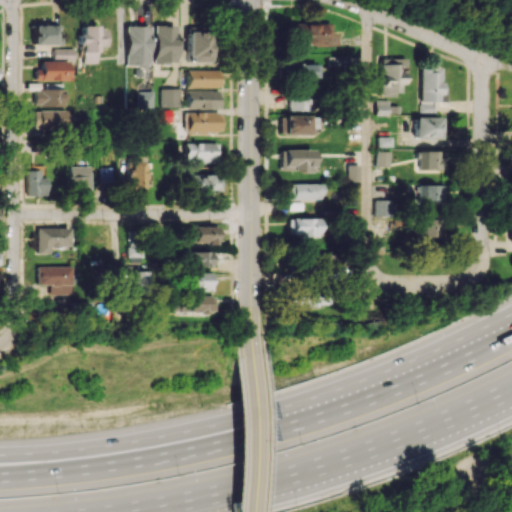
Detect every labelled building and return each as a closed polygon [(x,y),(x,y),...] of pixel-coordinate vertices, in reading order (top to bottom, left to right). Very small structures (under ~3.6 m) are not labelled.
[(334,45),(334,34),(328,33),(328,24),(288,23),(287,44),(334,45)] [(60,24),(31,25),(31,45),(60,44),(60,24)] [(81,62),(95,62),(95,46),(105,46),(105,29),(96,29),(96,25),(78,26),(78,44),(80,44),(81,62)] [(176,26),(153,25),(153,63),(175,64),(176,26)] [(148,26),(125,26),(126,65),(149,65),(148,26)] [(186,61),(208,62),(209,32),(186,32),(186,61)] [(51,49),(52,59),(72,59),(72,48),(51,49)] [(329,56),(329,68),(349,67),(349,55),(329,56)] [(402,93),(403,58),(379,58),(378,92),(402,93)] [(35,81),(66,80),(65,61),(35,61),(35,81)] [(317,63),(289,64),(290,80),(317,79),(317,63)] [(440,67),(419,67),(420,113),(435,113),(435,101),(441,101),(440,67)] [(186,87),(219,87),(219,69),(186,70),(186,87)] [(32,105),(62,106),(63,87),(44,87),(44,90),(33,90),(32,105)] [(178,88),(159,88),(160,107),(179,107),(178,88)] [(286,110),(307,111),(308,90),(287,88),(286,110)] [(185,107),(219,108),(219,91),(186,90),(185,107)] [(152,91),(137,91),(137,107),(152,107),(152,91)] [(375,115),(387,115),(387,100),(374,100),(375,115)] [(33,129),(68,130),(68,110),(33,110),(33,129)] [(186,113),(186,132),(219,132),(219,112),(186,113)] [(312,116),(279,115),(279,134),(312,135),(312,116)] [(443,116),(413,117),(414,139),(444,139),(443,116)] [(376,146),(390,146),(390,137),(377,137),(376,146)] [(216,143),(184,143),(184,163),(216,163),(216,143)] [(311,150),(279,149),(278,171),(311,171),(311,150)] [(387,167),(388,151),(374,151),(373,166),(387,167)] [(418,170),(444,169),(444,151),(418,151),(418,170)] [(128,196),(144,195),(143,161),(127,161),(128,196)] [(359,164),(346,165),(347,181),(359,181),(359,164)] [(89,166),(69,166),(70,195),(90,194),(89,166)] [(112,181),(111,167),(99,168),(99,181),(112,181)] [(39,177),(39,170),(25,170),(25,196),(45,196),(45,177),(39,177)] [(226,184),(226,178),(220,178),(220,175),(190,174),(190,190),(219,191),(219,184),(226,184)] [(286,200),(321,199),(320,183),(286,184),(286,200)] [(416,204),(442,203),(442,184),(415,185),(416,204)] [(373,216),(389,216),(389,199),(373,199),(373,216)] [(317,237),(317,218),(287,218),(287,234),(298,233),(298,237),(317,237)] [(434,239),(434,219),(416,219),(415,238),(434,239)] [(146,223),(147,235),(161,235),(160,222),(146,223)] [(217,243),(217,226),(187,226),(187,243),(217,243)] [(68,246),(67,227),(34,228),(35,254),(47,253),(47,247),(68,246)] [(125,247),(126,262),(139,262),(138,246),(125,247)] [(210,251),(184,252),(184,267),(210,266),(210,251)] [(329,268),(329,254),(313,253),(312,268),(329,268)] [(35,266),(35,285),(47,284),(47,294),(68,294),(68,266),(35,266)] [(145,271),(127,271),(127,290),(145,289),(145,271)] [(209,272),(183,273),(183,290),(209,290),(209,272)] [(293,307),(329,305),(328,291),(292,293),(293,307)] [(169,311),(196,312),(196,315),(210,315),(210,296),(178,295),(178,301),(169,300),(169,311)]
